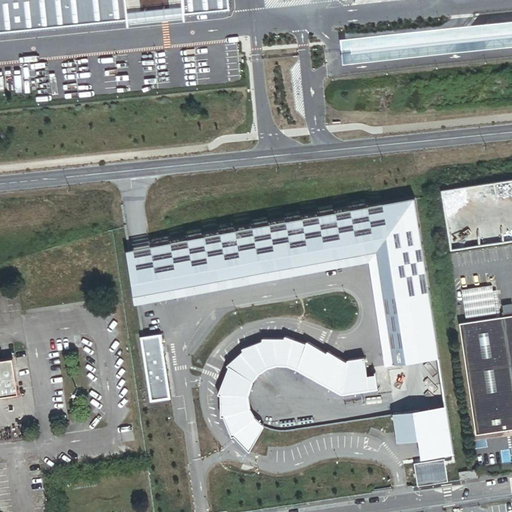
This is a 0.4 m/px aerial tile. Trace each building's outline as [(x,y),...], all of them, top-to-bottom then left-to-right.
[(0,0),(0,28),(234,6),(233,0),(0,0)] [(511,22),(342,40),(346,63),(511,44),(511,22)] [(377,251),(393,364),(439,356),(413,196),(126,248),(133,295),(377,251)] [(500,314),(497,291),(493,292),(492,286),(462,290),(466,319),(500,314)] [(511,315),(503,317),(460,323),(476,434),(511,428),(511,315)] [(159,332),(139,335),(149,401),(169,398),(159,332)] [(233,435),(249,451),(264,425),(255,417),(250,408),(249,395),(252,381),(259,373),(267,367),(277,364),(287,365),(296,368),(341,392),(377,388),(371,372),(365,356),(348,359),(348,361),(328,350),(327,352),(307,340),(306,342),(285,334),(284,336),(262,337),(262,339),(241,347),(242,349),(226,364),(228,365),(217,394),(219,394),(220,416),(222,416),(231,437),(233,435)] [(13,359),(0,360),(0,398),(18,395),(13,359)] [(371,372),(377,388),(385,385),(378,369),(371,372)] [(447,405),(428,408),(432,437),(419,439),(422,458),(454,453),(447,405)] [(428,408),(393,413),(398,442),(419,439),(432,437),(428,408)]
